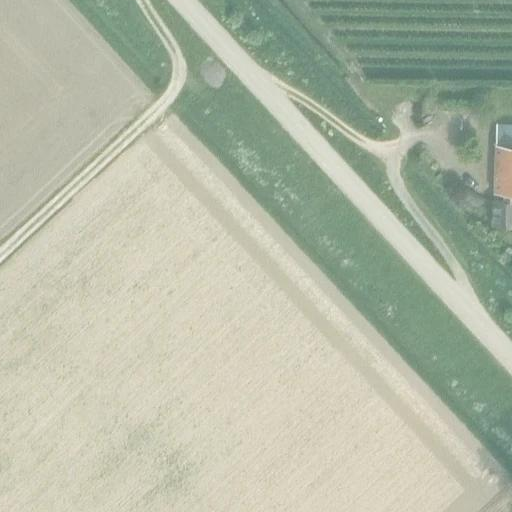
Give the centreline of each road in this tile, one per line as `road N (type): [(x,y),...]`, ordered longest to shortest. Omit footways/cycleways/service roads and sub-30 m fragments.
road 1 (unclassified): [(511,354),(177,0)]
road 2 (track): [(138,0),(166,74),(164,94),(0,254)]
road 3 (track): [(405,139),(370,145),(309,101),(268,92)]
